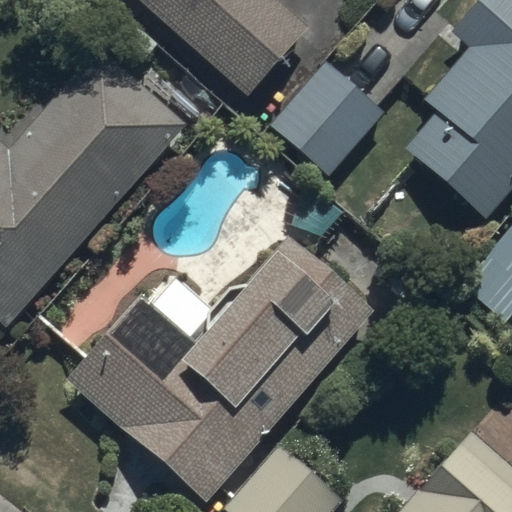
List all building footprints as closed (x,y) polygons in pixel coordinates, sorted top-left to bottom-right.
[(138,0),(249,98),(309,31),(274,0),(138,0)] [(486,223),(511,192),(511,0),(483,0),(453,35),(468,48),(422,100),(436,112),(402,151),(486,223)] [(0,317),(7,323),(185,125),(101,50),(9,153),(0,144),(0,317)] [(383,115),(321,62),(267,126),(329,179),(383,115)] [(374,311),(286,238),(196,344),(188,337),(212,309),(172,275),(148,304),(141,298),(67,385),(209,505),(374,311)] [(511,511),(511,466),(473,433),(404,511),(511,511)] [(337,511),(344,504),(278,448),(223,511),(337,511)]
